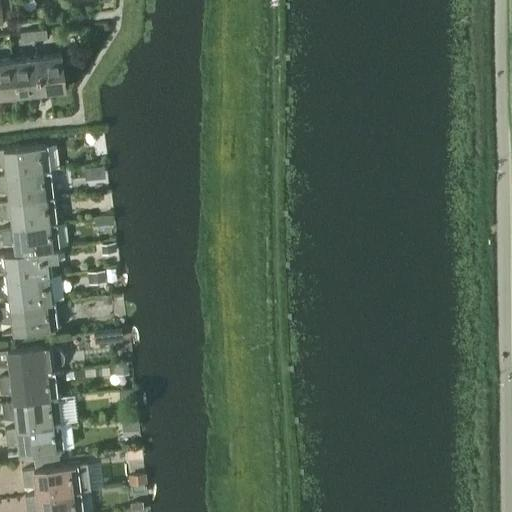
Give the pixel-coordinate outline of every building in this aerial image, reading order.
[(33,29),(34,39),(46,37),(45,28),(33,29)] [(22,40),(34,39),(33,29),(21,31),(22,40)] [(36,54),(40,89),(65,86),(61,51),(36,54)] [(11,57),(15,92),(40,89),(36,54),(11,57)] [(0,58),(0,93),(15,92),(11,57),(0,58)] [(6,173),(38,170),(50,168),(47,142),(0,147),(0,164),(5,165),(6,173)] [(50,168),(38,170),(6,173),(2,173),(0,173),(0,190),(8,191),(9,199),(50,195),(54,195),(50,168)] [(95,183),(96,191),(106,190),(105,182),(95,183)] [(12,225),(52,221),(57,221),(54,195),(50,195),(9,199),(0,200),(0,216),(11,217),(12,225)] [(15,243),(15,250),(15,251),(45,247),(45,248),(57,247),(57,246),(60,246),(57,221),(52,221),(12,225),(1,226),(3,242),(15,243)] [(7,278),(6,278),(7,279),(48,273),(48,274),(52,273),(52,272),(50,259),(58,258),(57,247),(45,248),(45,247),(15,251),(15,250),(0,252),(0,269),(6,270),(7,278)] [(87,271),(88,283),(106,280),(104,269),(87,271)] [(0,295),(9,296),(10,304),(51,299),(51,300),(55,299),(52,272),(52,273),(48,274),(48,273),(7,279),(6,278),(0,278),(0,295)] [(112,302),(111,292),(102,293),(104,303),(112,302)] [(58,326),(55,299),(51,300),(51,299),(10,304),(0,304),(0,321),(12,322),(13,330),(1,331),(1,332),(58,326)] [(123,338),(121,326),(106,327),(107,340),(123,338)] [(0,374),(10,373),(10,374),(50,369),(54,369),(54,368),(58,368),(57,365),(62,363),(64,358),(63,353),(62,350),(59,347),(55,347),(55,343),(0,348),(0,365),(9,366),(10,373),(0,374)] [(122,362),(112,363),(112,365),(113,373),(113,375),(124,373),(122,362)] [(0,390),(12,392),(13,400),(54,395),(54,396),(58,395),(55,370),(58,369),(58,368),(54,368),(54,369),(50,369),(10,374),(10,373),(0,374),(0,390)] [(84,368),(76,369),(77,376),(85,375),(84,368)] [(15,418),(16,425),(16,426),(56,421),(56,422),(61,421),(58,395),(54,396),(54,395),(13,400),(1,401),(3,416),(15,418)] [(64,447),(61,421),(56,422),(56,421),(16,426),(16,425),(4,427),(6,443),(18,444),(19,451),(7,453),(7,454),(34,451),(35,459),(58,456),(57,448),(64,447)] [(36,493),(76,488),(76,489),(80,489),(80,488),(91,487),(88,461),(66,464),(65,459),(52,460),(52,465),(22,469),(23,484),(35,485),(36,493)] [(127,474),(128,484),(146,482),(144,472),(127,474)] [(38,511),(83,511),(81,489),(91,488),(91,487),(80,488),(80,489),(76,489),(76,488),(36,493),(24,494),(26,510),(38,511)] [(129,499),(130,509),(144,507),(142,498),(129,499)]
